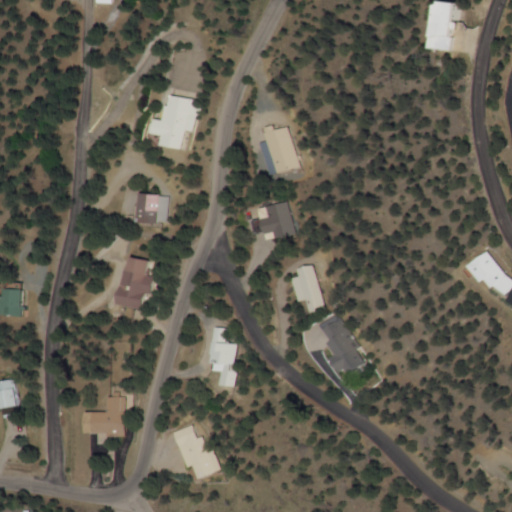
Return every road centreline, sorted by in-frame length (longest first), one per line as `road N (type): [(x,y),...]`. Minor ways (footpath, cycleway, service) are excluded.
road 1 (residential): [(134,497),(184,297),(207,242),(227,110),(277,0)]
road 2 (residential): [(50,493),(38,332),(64,297),(80,157),(77,0)]
road 3 (residential): [(470,511),(292,378),(240,313)]
road 4 (residential): [(511,220),(495,188),(479,118),(487,41),(505,0)]
road 5 (tertiary): [(0,487),(134,497),(145,511)]
